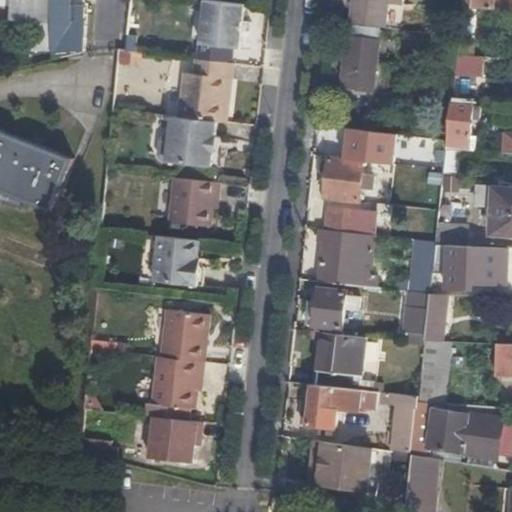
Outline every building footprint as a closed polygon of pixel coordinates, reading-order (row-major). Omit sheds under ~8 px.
[(246,3),(223,0),(207,0),(203,43),(234,46),(241,47),(246,3)] [(355,0),(352,24),(380,27),(387,28),(389,3),(404,4),(403,0),(355,0)] [(463,0),(463,7),(494,9),(494,0),(463,0)] [(131,9),(127,49),(127,51),(145,53),(145,52),(148,24),(152,24),(154,11),(131,9)] [(51,18),(51,57),(88,56),(88,17),(51,18)] [(352,24),(351,24),(350,35),(379,39),(380,27),(352,24)] [(379,39),(350,35),(343,98),(373,102),(379,39)] [(203,43),(202,58),(232,61),(234,46),(203,43)] [(217,122),(227,123),(228,105),(224,105),(227,80),(231,80),(233,65),(196,61),(195,75),(185,74),(180,119),(217,122)] [(448,139),(446,149),(472,151),(476,103),(452,102),(448,139)] [(180,119),(173,118),(171,136),(168,136),(162,142),(160,157),(166,163),(213,168),(217,122),(180,119)] [(0,190),(53,213),(75,159),(0,128),(0,190)] [(365,175),(366,161),(331,158),(327,197),(362,202),(363,189),(368,189),(369,175),(365,175)] [(218,199),(220,184),(176,179),(171,224),(211,228),(214,198),(218,199)] [(511,187),(479,186),(478,203),(494,204),(492,232),(511,233),(511,187)] [(327,229),(344,231),(359,233),(361,214),(361,212),(330,208),(327,229)] [(361,214),(359,233),(372,234),(374,216),(361,214)] [(436,242),(438,223),(439,220),(425,219),(423,240),(436,242)] [(436,245),(468,247),(469,224),(438,223),(436,242),(436,245)] [(338,279),(337,283),(366,286),(367,279),(360,278),(364,246),(342,243),(344,231),(327,229),(326,229),(320,276),(338,279)] [(196,265),(199,241),(159,237),(154,281),(200,287),(202,267),(196,265)] [(433,275),(434,260),(436,245),(436,242),(423,240),(421,240),(417,278),(432,280),(433,275)] [(502,260),(503,248),(468,247),(436,245),(434,260),(448,261),(447,288),(468,288),(469,284),(488,285),(489,260),(502,260)] [(430,294),(432,280),(417,278),(411,277),(410,285),(409,292),(417,292),(430,294)] [(393,290),(409,292),(410,285),(395,283),(393,290)] [(318,303),(316,324),(316,325),(344,328),(348,290),(320,287),(318,303)] [(415,307),(428,309),(430,294),(417,292),(415,307)] [(425,340),(444,341),(449,294),(430,294),(428,309),(426,333),(425,340)] [(306,323),(316,324),(318,303),(309,301),(306,323)] [(409,331),(426,333),(428,309),(415,307),(412,307),(409,331)] [(205,362),(209,315),(167,311),(163,357),(205,362)] [(323,333),(318,385),(361,390),(366,338),(323,333)] [(434,403),(447,404),(454,341),(444,341),(425,340),(425,346),(418,397),(418,402),(434,403)] [(511,343),(496,343),(495,372),(511,373),(511,343)] [(205,362),(163,357),(162,357),(158,357),(154,395),(149,395),(147,417),(189,420),(190,408),(195,408),(197,391),(198,379),(203,379),(205,362)] [(318,385),(313,385),(309,424),(337,427),(339,408),(358,410),(358,407),(382,410),(384,393),(361,390),(318,385)] [(415,407),(417,407),(418,402),(418,397),(399,395),(393,449),(410,451),(415,407)] [(498,458),(504,421),(435,410),(429,450),(498,458)] [(201,439),(204,423),(155,418),(151,459),(194,463),(196,439),(201,439)] [(85,440),(83,460),(119,463),(120,449),(115,449),(115,443),(85,440)] [(325,442),(316,441),(310,482),(320,484),(325,442)] [(366,490),(372,449),(325,442),(320,484),(366,490)] [(434,511),(440,459),(412,455),(409,483),(408,488),(405,511),(434,511)] [(405,511),(408,488),(386,484),(384,496),(377,494),(373,509),(385,511),(405,511)]
